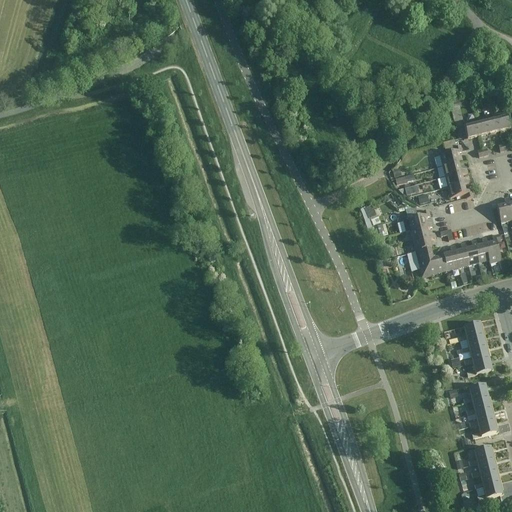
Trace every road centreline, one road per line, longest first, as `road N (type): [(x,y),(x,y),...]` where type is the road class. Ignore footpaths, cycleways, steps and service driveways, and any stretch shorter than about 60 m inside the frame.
road 1 (secondary): [(313,357),(186,0)]
road 2 (unclassified): [(311,208),(386,172),(479,23)]
road 3 (unclassified): [(311,208),(217,0)]
road 4 (secondary): [(369,511),(313,357)]
road 5 (unclassified): [(367,336),(311,208)]
road 6 (unclassified): [(367,336),(495,288)]
